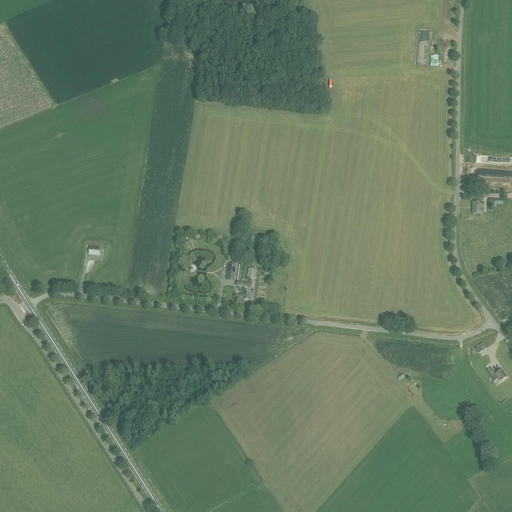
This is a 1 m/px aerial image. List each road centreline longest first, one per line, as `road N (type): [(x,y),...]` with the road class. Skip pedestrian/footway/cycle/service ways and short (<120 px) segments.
road 1 (unclassified): [(492,321),(446,338),(61,294),(29,305)]
road 2 (unclassified): [(492,321),(455,257),(462,0)]
road 3 (primary): [(161,511),(29,305)]
road 4 (unclassified): [(147,511),(17,312)]
